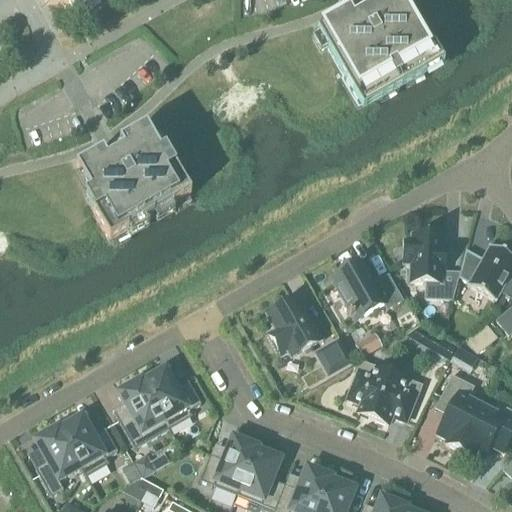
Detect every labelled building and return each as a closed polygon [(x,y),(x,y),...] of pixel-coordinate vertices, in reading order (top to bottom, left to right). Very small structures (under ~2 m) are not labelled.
[(65,0),(74,15),(87,8),(90,13),(102,6),(99,1),(101,0),(65,0)] [(439,63),(403,0),(379,0),(365,9),(369,15),(361,20),(352,25),(349,18),(316,36),(358,110),(439,63)] [(168,174),(145,134),(118,149),(122,156),(114,161),(106,165),(102,158),(75,174),(98,214),(92,217),(109,246),(190,200),(174,171),(168,174)] [(452,301),(458,276),(442,275),(442,272),(444,272),(445,256),(443,256),(444,238),(409,237),(409,241),(403,241),(402,266),(409,267),(408,284),(425,284),(425,300),(452,301)] [(511,280),(511,265),(494,255),(483,275),(472,269),(459,294),(469,300),(472,295),(496,309),(511,280)] [(363,268),(338,282),(362,324),(388,309),(390,314),(404,306),(388,278),(374,287),(363,268)] [(294,303),(267,320),(290,360),(318,344),(294,303)] [(352,367),(338,342),(314,357),(321,370),(328,381),(352,367)] [(445,344),(437,358),(449,365),(457,350),(445,344)] [(449,365),(448,366),(456,370),(465,355),(457,350),(449,365)] [(376,397),(370,412),(397,421),(401,410),(412,414),(423,388),(412,384),(417,373),(390,361),(386,373),(374,367),(364,392),(376,397)] [(164,373),(143,385),(165,424),(186,412),(188,415),(200,408),(187,385),(175,392),(164,373)] [(165,424),(143,385),(142,383),(118,397),(130,418),(118,425),(131,448),(143,441),(141,437),(165,424)] [(459,462),(487,413),(454,394),(440,416),(453,423),(437,449),(459,462)] [(511,427),(487,413),(459,462),(478,472),(494,445),(503,449),(511,435),(511,427)] [(81,420),(60,432),(82,471),(103,459),(105,463),(117,456),(104,433),(92,439),(81,420)] [(82,471),(60,432),(58,430),(34,444),(46,465),(34,472),(47,495),(60,488),(58,485),(82,471)] [(240,495),(257,454),(258,452),(232,441),(223,464),(210,459),(200,483),(213,489),(215,485),(240,495)] [(280,463),(257,454),(240,495),(262,504),(261,508),(271,511),(273,511),(284,489),(271,484),(280,463)] [(511,462),(501,475),(511,485),(511,484),(511,462)] [(319,511),(331,484),(332,482),(306,471),(297,494),(284,489),(274,511),(319,511)] [(152,488),(141,482),(137,490),(147,496),(152,488)] [(346,511),(354,493),(331,484),(319,511),(346,511)] [(162,494),(152,488),(147,496),(158,502),(162,494)] [(405,511),(406,511),(380,501),(375,511),(405,511)]
